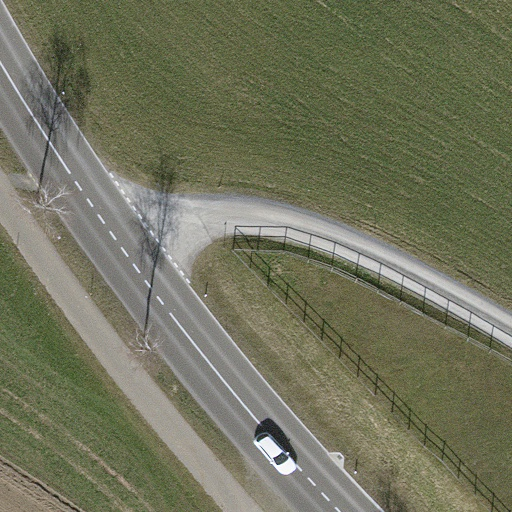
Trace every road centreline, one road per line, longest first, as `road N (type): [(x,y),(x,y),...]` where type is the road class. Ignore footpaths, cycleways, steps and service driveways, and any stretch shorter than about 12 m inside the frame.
road 1 (residential): [(511,332),(354,249),(268,221),(192,220),(127,253)]
road 2 (tertiary): [(341,511),(127,253)]
road 3 (tertiary): [(127,253),(0,58)]
